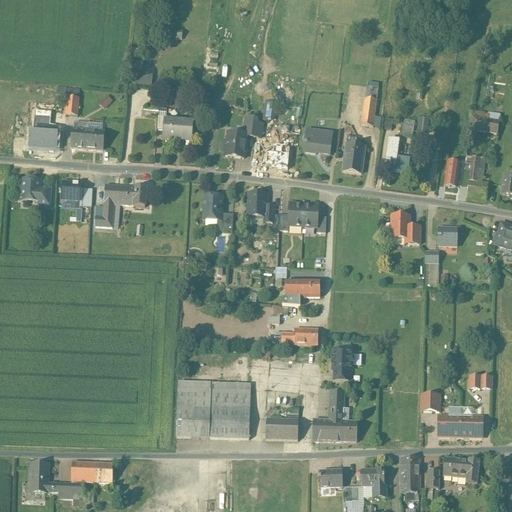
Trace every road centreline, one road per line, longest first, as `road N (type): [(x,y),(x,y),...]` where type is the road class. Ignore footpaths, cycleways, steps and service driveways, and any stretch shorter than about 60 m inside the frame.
road 1 (residential): [(511,218),(270,184),(0,163)]
road 2 (residential): [(0,456),(511,454)]
